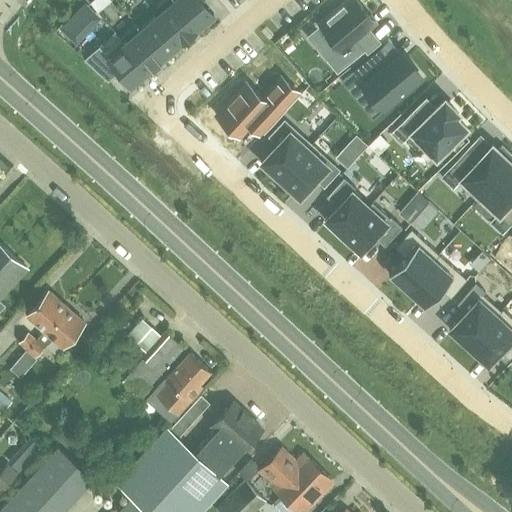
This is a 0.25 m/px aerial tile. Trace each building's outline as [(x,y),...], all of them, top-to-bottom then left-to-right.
[(163,0),(152,10),(156,14),(179,42),(197,27),(174,0),(163,0)] [(174,0),(197,27),(214,13),(202,0),(174,0)] [(357,0),(345,0),(319,22),(340,47),(326,59),(337,72),(365,48),(356,37),(375,21),(357,0)] [(156,14),(141,27),(164,55),(179,42),(156,14)] [(77,38),(87,28),(75,17),(66,27),(77,38)] [(137,23),(119,38),(123,43),(147,70),(164,55),(141,27),(137,23)] [(99,45),(84,58),(108,80),(119,70),(130,84),(147,70),(123,43),(108,56),(99,45)] [(382,44),(352,69),(384,107),(421,76),(409,61),(405,64),(396,53),(393,57),(382,44)] [(246,82),(217,115),(239,135),(249,123),(259,132),(297,91),(281,76),(262,97),(246,82)] [(414,108),(390,130),(401,142),(411,131),(435,156),(466,126),(455,115),(458,112),(444,97),(423,118),(414,108)] [(276,143),(261,160),(280,178),(312,143),(284,117),(267,135),(276,143)] [(467,148),(442,176),(453,186),(460,178),(479,196),(511,159),(511,153),(502,144),(499,148),(492,142),(477,158),(467,148)] [(312,143),(280,178),(299,195),(315,178),(324,186),(340,168),(312,143)] [(511,159),(479,196),(498,213),(490,221),(502,231),(511,220),(511,159)] [(336,204),(324,218),(341,234),(369,204),(352,189),(355,186),(344,176),(326,195),(336,204)] [(369,204),(341,234),(342,234),(360,251),(374,235),(384,245),(402,225),(390,215),(389,216),(372,200),(369,204)] [(404,255),(388,272),(406,288),(439,253),(411,228),(394,246),(404,255)] [(0,307),(3,304),(0,300),(0,297),(27,268),(0,243),(0,307)] [(439,253),(406,288),(424,305),(440,287),(450,296),(467,278),(439,253)] [(465,310),(450,328),(468,345),(501,309),(482,292),(485,289),(476,281),(456,302),(465,310)] [(44,330),(66,306),(48,289),(26,314),(44,330)] [(84,322),(66,306),(44,330),(62,347),(84,322)] [(501,309),(468,345),(473,349),(471,351),(482,361),(484,359),(488,363),(501,349),(509,356),(511,352),(511,314),(504,307),(501,309)] [(26,349),(36,338),(28,331),(19,342),(26,349)] [(165,331),(152,346),(151,345),(142,355),(138,352),(117,374),(141,396),(169,364),(184,347),(165,331)] [(36,338),(26,349),(15,361),(24,369),(35,356),(35,357),(44,346),(36,338)] [(199,382),(210,370),(189,352),(165,379),(169,382),(158,395),(176,411),(200,383),(199,382)] [(201,394),(169,428),(167,425),(115,481),(131,496),(115,511),(200,511),(228,482),(220,474),(262,428),(232,401),(212,424),(216,428),(195,451),(178,436),(210,402),(201,394)] [(5,511),(62,511),(93,478),(58,446),(1,508),(5,511)] [(281,446),(259,469),(274,484),(273,485),(278,490),(301,511),(304,511),(332,482),(309,460),(302,454),(296,460),(281,446)] [(28,460),(18,451),(8,463),(17,472),(28,460)] [(0,491),(1,491),(0,490),(16,473),(7,465),(0,472),(0,491)] [(220,511),(255,511),(266,501),(246,480),(217,508),(220,511)]
